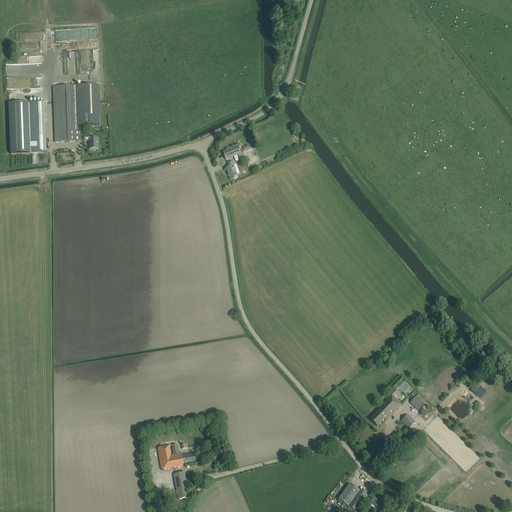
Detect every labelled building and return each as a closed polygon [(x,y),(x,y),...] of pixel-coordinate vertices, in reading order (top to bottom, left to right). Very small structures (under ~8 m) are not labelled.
[(53,87),(55,142),(80,142),(80,134),(84,134),(83,126),(99,126),(97,85),(53,87)] [(20,103),(9,104),(10,154),(22,154),(30,153),(40,153),(40,148),(38,103),(29,103),(20,103)] [(80,142),(89,141),(89,150),(98,149),(97,138),(91,139),(91,136),(84,136),(84,134),(80,134),(80,142)] [(234,157),(235,160),(235,161),(236,161),(237,161),(238,161),(238,160),(238,159),(237,155),(238,155),(239,157),(244,155),(243,153),(242,151),(240,152),(238,147),(223,152),(225,160),(234,157)] [(233,162),(232,163),(227,164),(228,167),(226,168),(231,180),(238,178),(237,174),(239,173),(238,169),(235,170),(234,166),(235,165),(233,162)] [(380,409),(377,413),(370,420),(377,427),(384,419),(386,421),(389,418),(402,405),(391,394),(378,407),(380,409)] [(413,400),(418,405),(415,408),(417,410),(423,404),(416,397),(413,400)] [(401,421),(409,429),(415,423),(407,415),(401,421)] [(169,446),(157,448),(160,465),(161,470),(184,466),(196,464),(194,455),(188,456),(188,455),(183,456),(182,453),(179,454),(177,444),(172,445),(173,455),(171,456),(169,446)] [(184,473),(179,474),(173,475),(178,500),(189,498),(184,473)] [(347,488),(338,500),(355,511),(356,511),(364,501),(375,508),(376,507),(379,509),(380,508),(383,504),(374,497),(371,500),(370,499),(367,497),(367,496),(350,484),(347,488)] [(332,504),(333,502),(330,500),(328,504),(337,509),(339,505),(336,503),(335,505),(332,504)]
